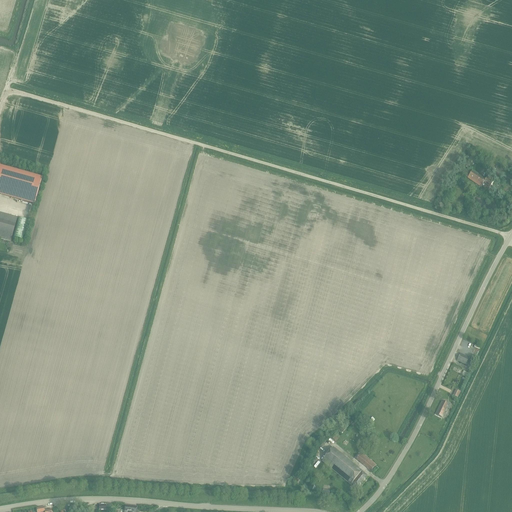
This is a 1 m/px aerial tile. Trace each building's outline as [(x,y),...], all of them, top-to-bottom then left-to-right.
[(0,194),(33,204),(34,204),(41,178),(0,166),(0,194)] [(482,186),(487,190),(489,190),(494,182),(488,177),(486,180),(476,173),(472,171),(472,172),(464,167),(460,173),(468,178),(482,187),(482,186)] [(0,238),(11,242),(11,241),(18,218),(0,212),(0,238)] [(23,240),(29,221),(19,218),(13,238),(23,240)] [(457,361),(466,365),(470,358),(460,354),(457,361)] [(437,415),(442,418),(447,408),(449,409),(451,406),(443,402),(437,415)] [(334,448),(322,461),(351,485),(352,484),(357,489),(368,476),(334,448)] [(377,465),(362,453),(356,459),(371,472),(377,465)]
